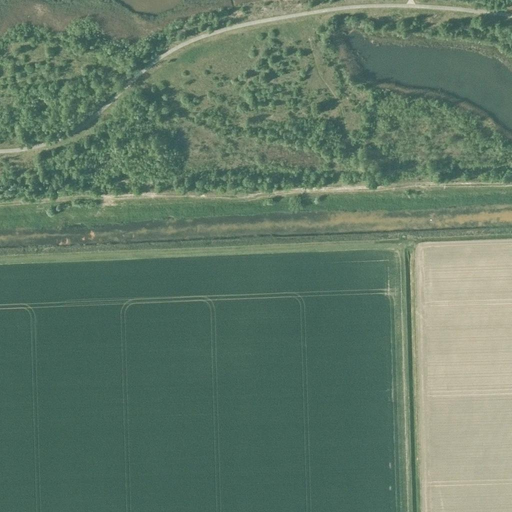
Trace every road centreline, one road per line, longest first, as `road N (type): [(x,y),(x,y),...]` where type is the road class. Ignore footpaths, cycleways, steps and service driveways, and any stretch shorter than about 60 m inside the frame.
road 1 (track): [(0,56),(20,44),(44,46),(123,75),(216,128),(281,124),(369,187),(511,167)]
road 2 (track): [(511,182),(0,201)]
